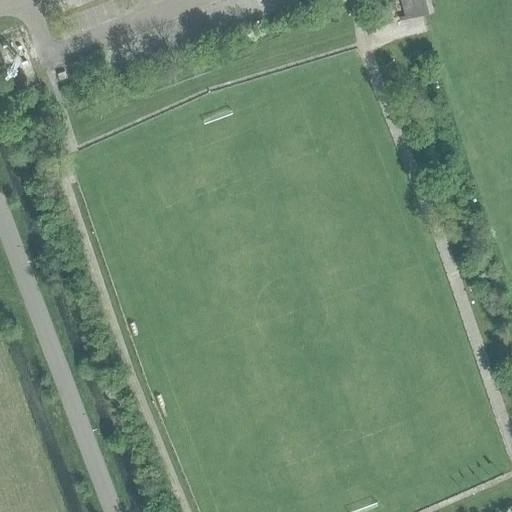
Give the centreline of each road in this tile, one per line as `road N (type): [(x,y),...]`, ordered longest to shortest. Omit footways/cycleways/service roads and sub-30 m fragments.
road 1 (track): [(0,123),(148,511)]
road 2 (unclassified): [(112,511),(0,210)]
